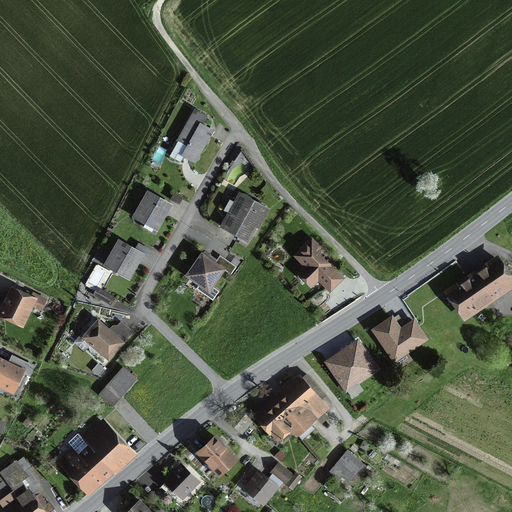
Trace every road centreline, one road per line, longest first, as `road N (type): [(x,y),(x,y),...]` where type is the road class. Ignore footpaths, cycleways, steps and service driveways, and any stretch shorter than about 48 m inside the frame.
road 1 (track): [(161,0),(158,25),(186,63),(293,206),(379,293)]
road 2 (unclassified): [(511,201),(230,395)]
road 3 (residential): [(230,395),(150,316),(144,297),(237,128)]
road 4 (unclassified): [(230,395),(84,511)]
road 5 (unknown): [(293,352),(351,423),(307,483)]
